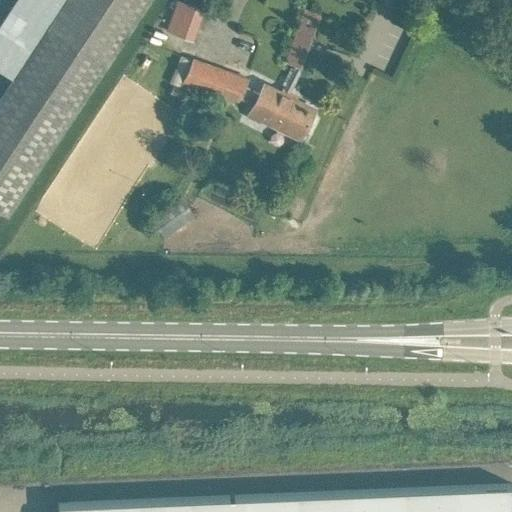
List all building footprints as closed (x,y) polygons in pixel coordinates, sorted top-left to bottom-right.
[(126,34),(137,17),(148,0),(63,0),(0,96),(0,209),(7,214),(126,34)] [(208,15),(180,5),(169,37),(197,46),(208,15)] [(304,6),(284,60),(301,66),(320,12),(304,6)] [(192,59),(183,80),(238,100),(239,97),(253,104),(248,115),(259,120),(260,119),(267,123),(270,117),(302,133),(299,138),(300,138),(314,109),(295,99),(280,92),(263,83),(259,93),(244,85),(247,78),(193,57),(192,59)] [(160,217),(154,221),(162,231),(182,215),(169,200),(155,211),(160,217)] [(511,511),(511,482),(58,502),(58,511),(511,511)]
